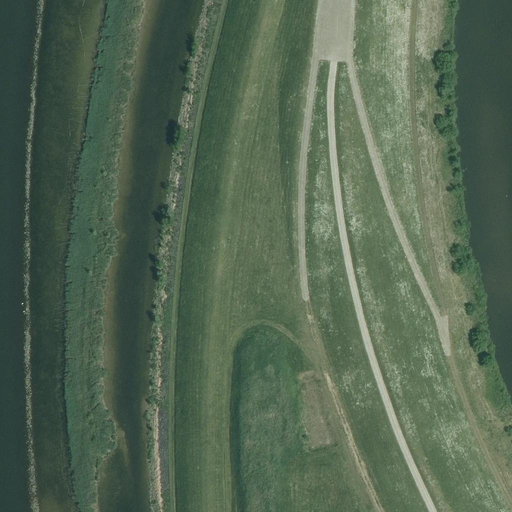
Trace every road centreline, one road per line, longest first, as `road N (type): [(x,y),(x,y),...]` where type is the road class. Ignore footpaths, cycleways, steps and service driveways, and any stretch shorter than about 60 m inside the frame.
road 1 (track): [(511,506),(390,209),(358,107),(341,0)]
road 2 (track): [(335,0),(317,61),(302,171),(305,289),(322,362),(379,511)]
road 3 (track): [(431,511),(366,339),(345,245),(330,109),(338,0)]
